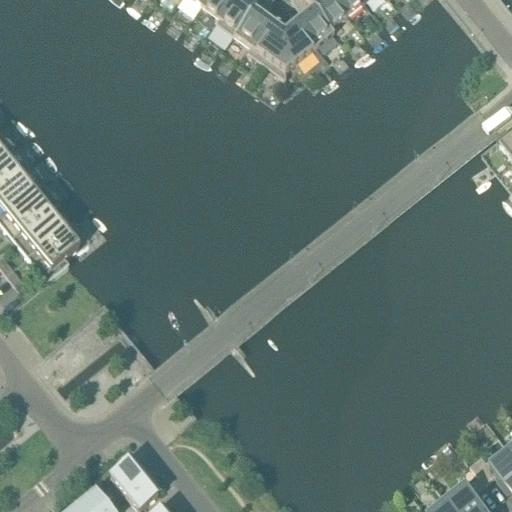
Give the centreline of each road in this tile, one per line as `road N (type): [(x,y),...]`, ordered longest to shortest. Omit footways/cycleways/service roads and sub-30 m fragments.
road 1 (unclassified): [(489,125),(129,417)]
road 2 (residential): [(129,417),(205,511)]
